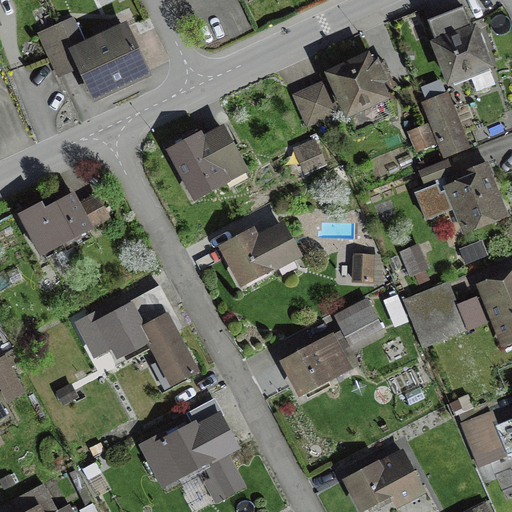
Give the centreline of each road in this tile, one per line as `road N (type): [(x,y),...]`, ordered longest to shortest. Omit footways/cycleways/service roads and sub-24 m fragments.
road 1 (residential): [(312,511),(102,131)]
road 2 (residential): [(197,84),(376,0)]
